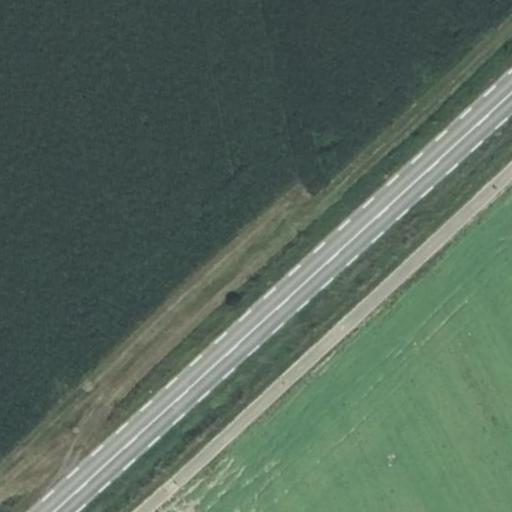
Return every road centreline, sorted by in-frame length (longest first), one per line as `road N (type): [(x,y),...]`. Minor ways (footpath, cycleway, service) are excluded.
road 1 (track): [(511,16),(122,381),(82,440),(52,511)]
road 2 (tertiary): [(54,511),(511,87)]
road 3 (track): [(147,511),(511,171)]
